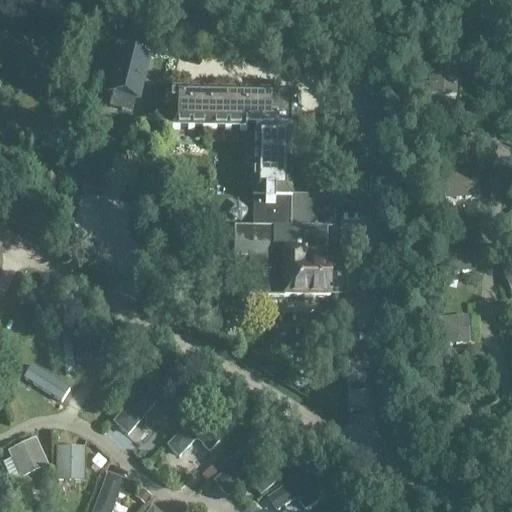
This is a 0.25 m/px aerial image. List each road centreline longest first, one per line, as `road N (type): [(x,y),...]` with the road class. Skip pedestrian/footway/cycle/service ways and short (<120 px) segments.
road 1 (unclassified): [(377,456),(371,0)]
road 2 (unclassified): [(377,456),(0,234)]
